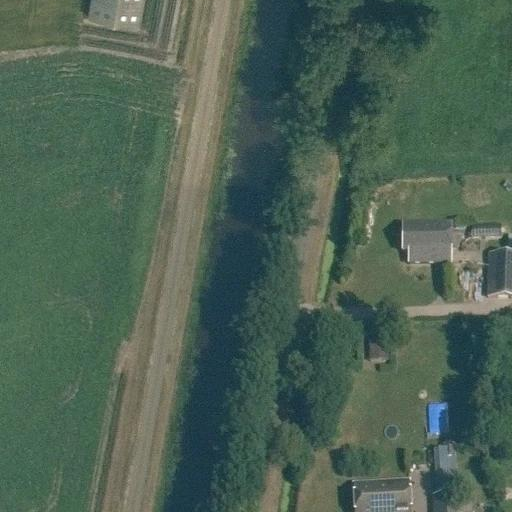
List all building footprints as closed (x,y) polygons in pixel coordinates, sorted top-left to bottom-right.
[(139,25),(142,0),(91,0),(89,16),(139,25)] [(451,265),(452,225),(404,225),(403,254),(410,254),(410,264),(451,265)] [(471,241),(501,241),(501,227),(471,227),(471,241)] [(511,256),(489,256),(488,300),(511,300),(511,256)] [(388,341),(369,342),(369,358),(388,358),(388,341)] [(443,447),(444,461),(455,461),(454,447),(443,447)] [(410,511),(409,481),(354,485),(355,511),(410,511)] [(460,511),(459,497),(433,498),(433,511),(460,511)]
